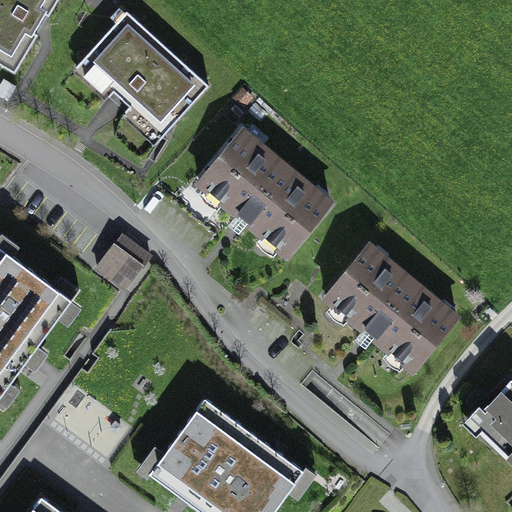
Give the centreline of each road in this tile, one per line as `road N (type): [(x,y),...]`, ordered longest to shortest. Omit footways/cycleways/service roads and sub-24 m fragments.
road 1 (residential): [(400,475),(253,367),(175,262),(117,208),(0,125)]
road 2 (unclassified): [(400,475),(451,381),(511,314)]
